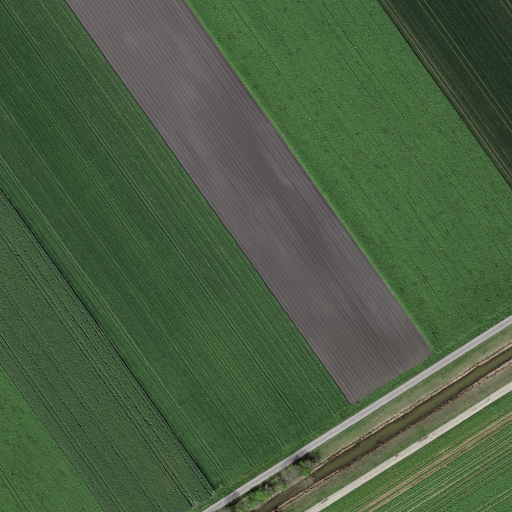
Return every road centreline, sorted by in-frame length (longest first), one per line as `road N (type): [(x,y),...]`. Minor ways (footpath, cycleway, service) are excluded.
road 1 (track): [(511,316),(208,511)]
road 2 (track): [(304,511),(511,383)]
